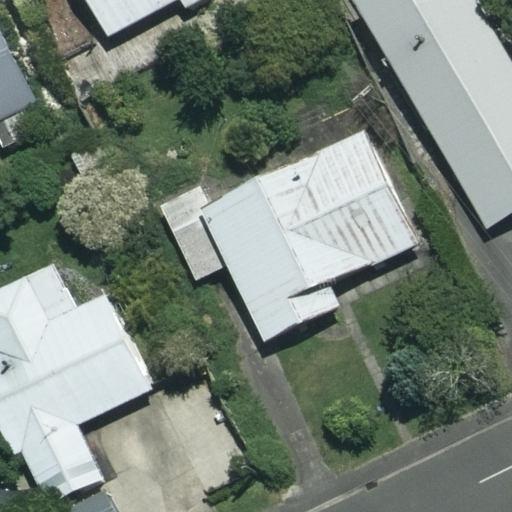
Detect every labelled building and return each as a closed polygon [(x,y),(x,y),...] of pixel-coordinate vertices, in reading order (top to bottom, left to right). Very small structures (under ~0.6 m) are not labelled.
[(198,0),(95,0),(118,43),(198,0)] [(511,219),(511,50),(484,0),(367,0),(495,229),(511,219)] [(0,150),(55,125),(0,7),(0,150)] [(427,243),(375,133),(220,206),(211,187),(167,207),(203,283),(237,267),(273,343),(347,308),(337,286),(427,243)] [(86,313),(66,269),(0,298),(0,344),(3,351),(0,352),(0,404),(47,509),(109,482),(83,426),(159,391),(117,299),(86,313)] [(0,511),(36,511),(41,510),(15,460),(0,468),(0,511)]
